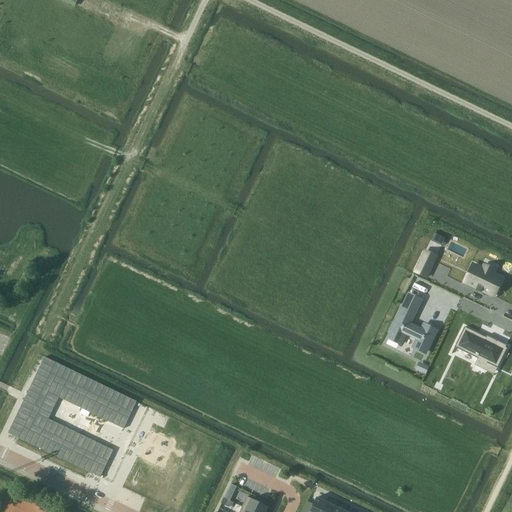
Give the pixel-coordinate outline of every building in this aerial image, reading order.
[(431,240),(430,240),(439,244),(440,242),(443,243),(445,238),(434,233),(431,240)] [(421,260),(415,272),(426,277),(432,266),(434,261),(436,256),(425,251),(423,256),(421,260)] [(493,296),(502,278),(492,274),(494,271),(484,267),(483,269),(473,264),(465,282),(477,288),(476,290),(477,290),(480,292),(481,292),(481,290),(493,296)] [(409,294),(388,338),(400,343),(405,333),(417,339),(413,347),(425,353),(436,330),(424,325),(421,330),(409,324),(421,300),(409,294)] [(464,327),(454,347),(478,359),(474,365),(483,369),(487,363),(497,368),(507,348),(506,347),(506,345),(499,342),(487,336),(486,335),(486,336),(485,337),(464,327)] [(426,374),(429,366),(419,361),(415,369),(426,374)] [(246,496),(242,506),(255,511),(264,511),(267,506),(246,496)] [(321,511),(326,501),(316,497),(313,504),(308,511),(321,511)] [(326,501),(321,511),(333,511),(336,506),(326,501)] [(308,502),(303,511),(306,511),(308,511),(313,504),(308,502)]
